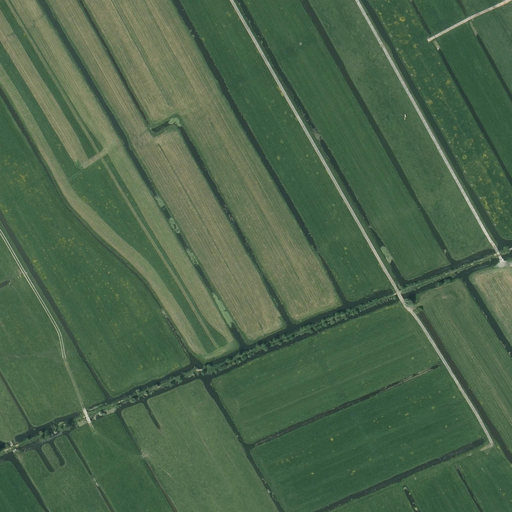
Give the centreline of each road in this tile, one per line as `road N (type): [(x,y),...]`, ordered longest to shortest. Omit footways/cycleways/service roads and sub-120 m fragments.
road 1 (track): [(231,0),(491,443)]
road 2 (track): [(356,0),(503,263)]
road 3 (track): [(0,232),(59,333),(63,357)]
